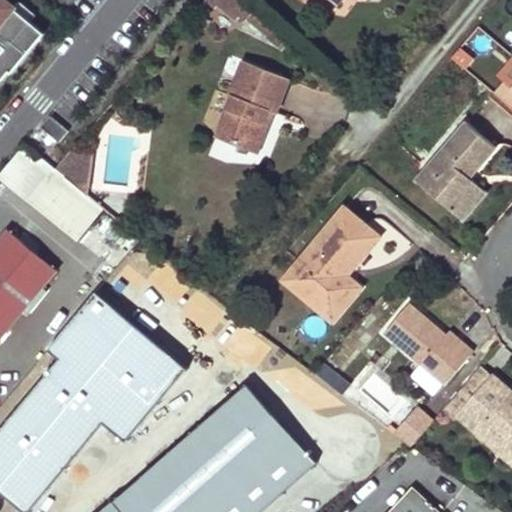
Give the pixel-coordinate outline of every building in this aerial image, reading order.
[(0,0),(0,84),(11,71),(13,73),(46,33),(4,0),(0,0)] [(288,80),(242,62),(229,96),(232,97),(219,126),(237,133),(232,144),(256,153),(272,112),(275,113),(288,80)] [(69,131),(51,115),(41,127),(60,142),(69,131)] [(500,148),(469,122),(427,170),(440,181),(430,190),(461,216),(485,187),(474,178),(500,148)] [(237,133),(219,126),(215,137),(232,144),(237,133)] [(0,177),(78,240),(102,210),(23,146),(0,174),(0,177)] [(427,170),(418,181),(430,190),(440,181),(427,170)] [(485,187),(461,216),(467,221),(491,193),(485,187)] [(382,233),(346,205),(302,259),(311,266),(295,286),(330,312),(356,279),(350,274),(344,270),(352,260),(357,264),(382,233)] [(0,336),(55,271),(6,230),(0,237),(0,336)] [(302,259),(286,279),(295,286),(311,266),(302,259)] [(352,260),(344,270),(350,274),(357,264),(352,260)] [(356,279),(330,312),(337,318),(364,285),(356,279)] [(181,371),(92,296),(46,350),(58,360),(0,428),(0,492),(23,511),(26,511),(104,422),(124,439),(181,371)] [(476,353),(412,301),(388,331),(452,382),(476,353)] [(323,361),(316,371),(343,390),(350,380),(323,361)] [(511,390),(497,377),(462,420),(480,434),(484,430),(504,446),(508,442),(511,445),(511,390)] [(246,385),(113,502),(122,511),(259,511),(314,463),(246,385)] [(425,410),(406,433),(420,445),(439,423),(425,410)] [(500,451),(511,460),(511,445),(508,442),(504,446),(484,430),(480,434),(500,451)] [(421,511),(397,492),(380,511),(421,511)] [(122,511),(113,502),(101,511),(122,511)]
